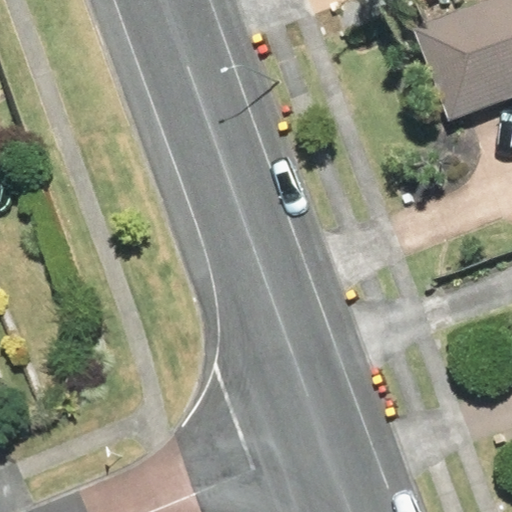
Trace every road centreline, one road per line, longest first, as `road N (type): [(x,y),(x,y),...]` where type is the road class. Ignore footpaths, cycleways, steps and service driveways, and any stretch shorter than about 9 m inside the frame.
road 1 (residential): [(323,449),(160,0)]
road 2 (residential): [(166,511),(323,449)]
